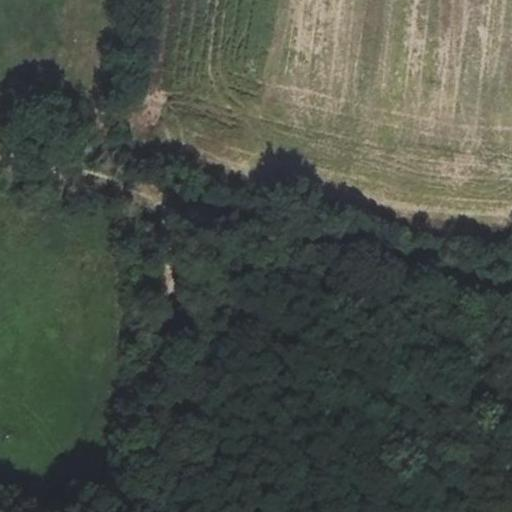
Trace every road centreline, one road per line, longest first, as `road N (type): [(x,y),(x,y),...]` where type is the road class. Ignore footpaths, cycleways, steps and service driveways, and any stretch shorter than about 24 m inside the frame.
road 1 (track): [(511,289),(0,166)]
road 2 (track): [(152,200),(155,511)]
